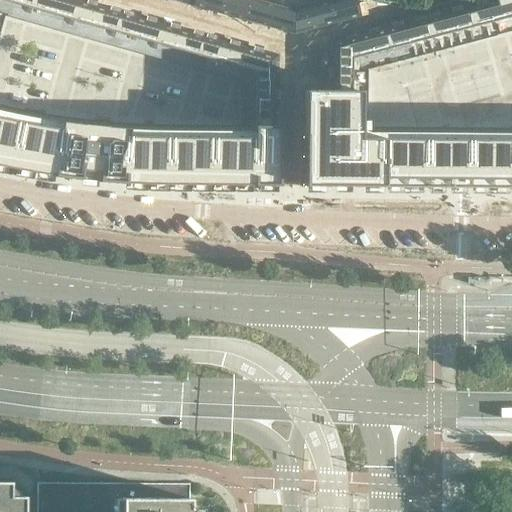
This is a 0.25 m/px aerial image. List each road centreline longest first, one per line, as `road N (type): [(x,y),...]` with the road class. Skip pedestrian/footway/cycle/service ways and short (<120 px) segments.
road 1 (residential): [(291,217),(0,186)]
road 2 (primary): [(265,311),(0,285)]
road 3 (residential): [(291,217),(511,224)]
road 4 (primary): [(0,388),(190,403)]
road 5 (primary): [(432,320),(265,311)]
road 6 (primary): [(190,403),(212,425),(264,439),(288,480)]
